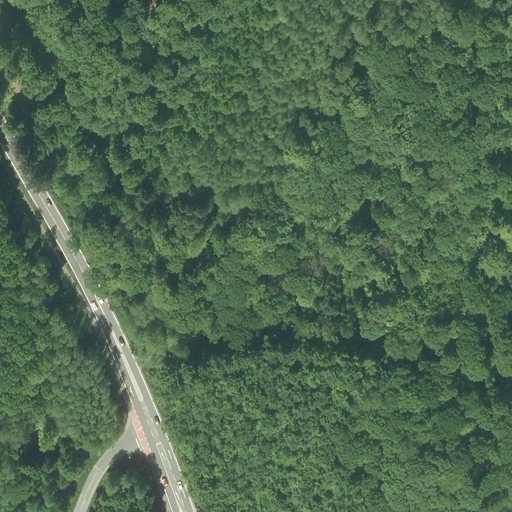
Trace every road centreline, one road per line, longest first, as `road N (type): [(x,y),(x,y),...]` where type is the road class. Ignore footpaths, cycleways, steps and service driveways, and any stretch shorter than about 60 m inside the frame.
road 1 (track): [(511,358),(453,360),(270,322),(193,337),(129,362)]
road 2 (primary): [(0,126),(129,362),(154,430)]
